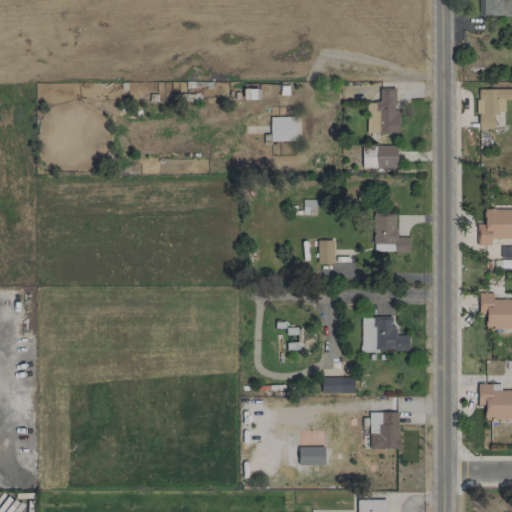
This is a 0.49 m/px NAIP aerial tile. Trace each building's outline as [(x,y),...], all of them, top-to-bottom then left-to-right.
[(398,111),(394,111),(394,88),(379,88),(378,102),(366,102),(365,133),(397,134),(398,111)] [(511,88),(476,89),(477,129),(493,128),(492,113),(503,113),(503,100),(511,99),(511,88)] [(243,99),(258,99),(258,89),(243,89),(243,99)] [(293,116),(268,117),(269,141),(294,140),(293,116)] [(395,145),(361,146),(361,167),(395,167),(395,145)] [(315,200),(302,199),(301,214),(314,214),(315,200)] [(476,245),(490,244),(490,239),(511,237),(511,208),(482,209),(483,224),(475,224),(476,245)] [(394,214),(372,214),(372,252),(408,252),(408,237),(394,237),(394,214)] [(331,240),(315,240),(316,264),(332,263),(331,240)] [(511,299),(491,299),(491,293),(478,293),(477,314),(485,314),(484,328),(511,328),(511,299)] [(390,317),(360,316),(359,350),(407,352),(408,335),(394,335),(395,326),(390,326),(390,317)] [(319,392),(341,393),(341,377),(320,377),(319,392)] [(511,390),(499,391),(499,384),(477,384),(476,405),(483,405),(483,418),(511,418),(511,390)] [(397,412),(367,412),(368,449),(397,448),(397,412)] [(384,511),(385,499),(355,500),(355,511),(384,511)]
